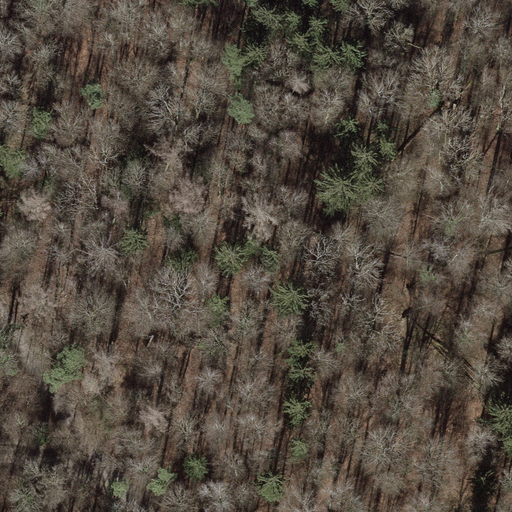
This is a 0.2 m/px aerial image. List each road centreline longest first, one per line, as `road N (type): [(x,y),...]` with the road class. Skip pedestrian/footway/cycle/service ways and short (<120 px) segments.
road 1 (track): [(0,313),(143,511)]
road 2 (track): [(0,461),(35,460),(122,485)]
